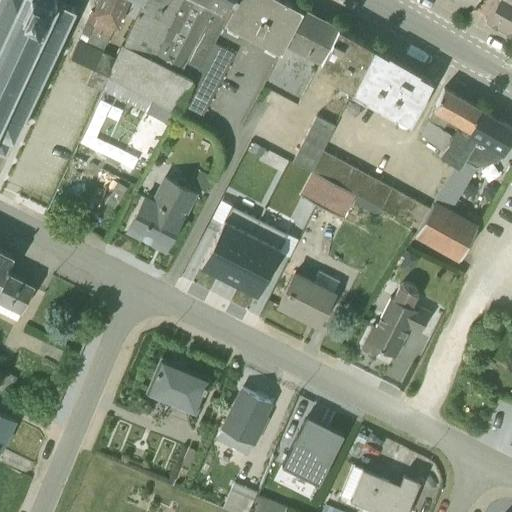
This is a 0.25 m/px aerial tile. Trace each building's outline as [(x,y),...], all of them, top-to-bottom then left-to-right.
[(0,0),(0,161),(73,8),(55,0),(0,0)] [(77,41),(102,51),(120,13),(126,0),(96,0),(92,11),(82,30),(80,34),(77,41)] [(117,57),(107,77),(151,99),(145,111),(170,124),(177,111),(180,106),(180,105),(212,42),(220,25),(206,19),(212,6),(205,3),(206,0),(142,0),(142,1),(138,11),(134,19),(117,57)] [(126,0),(120,13),(134,19),(138,11),(142,1),(142,0),(126,0)] [(206,19),(220,25),(223,21),(233,0),(206,0),(205,3),(212,6),(206,19)] [(285,0),(233,0),(223,21),(279,51),(283,45),(301,8),(285,0)] [(455,0),(470,8),(474,0),(455,0)] [(511,0),(494,0),(484,18),(511,33),(511,0)] [(301,8),(283,45),(319,63),(338,27),(323,19),(323,18),(314,14),(314,15),(301,8)] [(338,27),(319,63),(315,70),(350,88),(351,89),(372,47),(338,27)] [(102,51),(77,41),(69,57),(94,67),(102,51)] [(180,106),(177,111),(198,122),(233,53),(212,42),(180,105),(180,106)] [(372,47),(351,89),(351,90),(364,98),(363,99),(393,116),(394,114),(409,123),(431,81),(372,47)] [(102,51),(94,67),(85,85),(100,91),(107,77),(117,57),(102,51)] [(457,125),(468,131),(480,109),(443,88),(419,135),(441,149),(457,125)] [(429,207),(416,228),(413,235),(457,260),(478,223),(450,208),(476,166),(497,160),(511,134),(511,127),(480,110),(467,134),(466,133),(468,131),(457,125),(441,149),(438,154),(454,165),(451,170),(429,207)] [(309,171),(320,149),(333,124),(315,115),(291,162),(309,171)] [(320,149),(309,171),(310,171),(327,180),(354,195),(416,228),(429,207),(320,149)] [(211,175),(199,169),(192,184),(204,190),(211,175)] [(310,171),(309,171),(298,195),(315,204),(327,180),(310,171)] [(143,194),(126,229),(154,243),(156,239),(167,244),(197,191),(162,174),(151,197),(143,194)] [(327,180),(315,204),(341,218),(354,195),(327,180)] [(199,265),(228,279),(258,219),(230,204),(199,265)] [(286,233),(258,219),(228,279),(256,293),(286,233)] [(0,300),(20,309),(32,285),(4,270),(11,254),(0,248),(0,300)] [(403,257),(398,266),(404,269),(411,269),(418,257),(404,249),(400,255),(403,257)] [(313,280),(293,270),(277,304),(317,324),(334,290),(333,290),(338,280),(318,270),(313,280)] [(371,324),(360,347),(374,354),(378,347),(394,355),(407,328),(418,333),(429,311),(422,307),(422,306),(412,301),(416,291),(414,286),(405,282),(397,285),(390,297),(388,296),(373,325),(371,324)] [(20,309),(0,300),(0,310),(15,318),(20,309)] [(160,358),(146,391),(193,411),(207,377),(160,358)] [(4,371),(0,378),(0,395),(5,398),(16,377),(4,371)] [(271,402),(240,385),(219,426),(221,427),(216,438),(246,453),(251,442),(254,443),(268,415),(266,414),(271,402)] [(0,447),(1,448),(16,418),(15,418),(0,410),(0,447)] [(303,419),(281,463),(317,482),(342,433),(332,428),(330,432),(303,419)] [(187,446),(180,461),(189,465),(196,450),(187,446)] [(354,465),(341,494),(383,511),(403,511),(417,480),(402,474),(398,483),(354,465)] [(232,481),(222,507),(233,511),(247,511),(256,492),(232,481)] [(283,511),(285,506),(255,495),(247,511),(283,511)]
